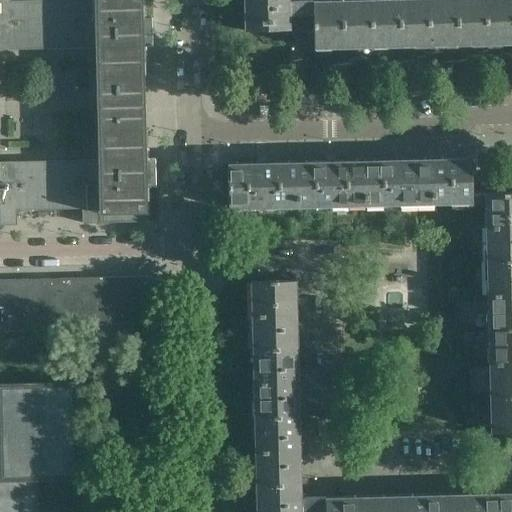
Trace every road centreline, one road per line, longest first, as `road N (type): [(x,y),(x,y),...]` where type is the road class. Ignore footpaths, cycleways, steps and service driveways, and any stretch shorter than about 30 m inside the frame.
road 1 (residential): [(511,472),(331,476),(326,269),(198,269)]
road 2 (residential): [(192,134),(445,127),(472,116),(511,115)]
road 3 (residential): [(198,511),(198,269)]
road 4 (residential): [(0,249),(156,246),(198,269)]
road 5 (residential): [(198,269),(192,134)]
road 6 (residential): [(192,134),(189,0)]
